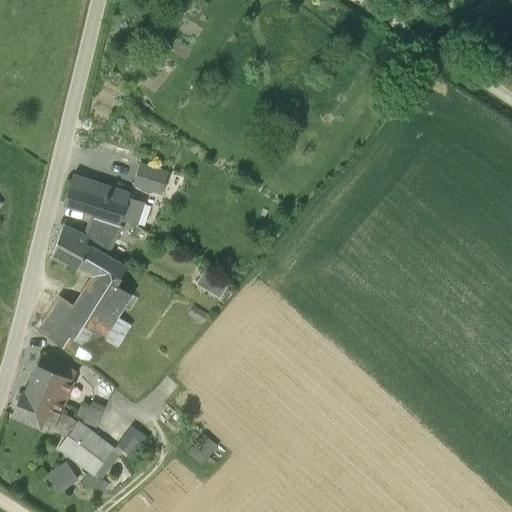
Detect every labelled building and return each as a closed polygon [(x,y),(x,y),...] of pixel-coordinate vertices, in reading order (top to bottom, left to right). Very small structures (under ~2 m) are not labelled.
[(140,163),(133,184),(162,193),(169,172),(140,163)] [(130,193),(73,174),(64,203),(121,221),(121,220),(137,225),(144,202),(129,197),(130,193)] [(53,252),(79,266),(90,247),(94,249),(105,255),(122,226),(92,216),(85,235),(63,226),(53,252)] [(88,362),(103,338),(118,347),(131,324),(117,315),(131,293),(117,284),(127,267),(105,255),(94,249),(90,247),(79,266),(95,275),(75,305),(62,299),(55,310),(67,317),(61,327),(46,316),(39,329),(73,352),(88,362)] [(229,283),(205,268),(196,283),(220,298),(229,283)] [(193,307),(187,316),(201,325),(207,315),(193,307)] [(12,413),(31,421),(62,435),(67,436),(58,447),(89,470),(83,479),(96,489),(103,480),(101,479),(123,450),(133,457),(148,437),(132,425),(118,445),(117,445),(115,447),(79,420),(78,421),(60,412),(74,380),(73,379),(77,371),(43,351),(26,392),(22,390),(12,413)] [(99,423),(107,402),(89,396),(82,418),(99,423)] [(216,447),(204,436),(189,453),(201,464),(216,447)] [(58,492),(78,479),(66,462),(46,475),(58,492)]
